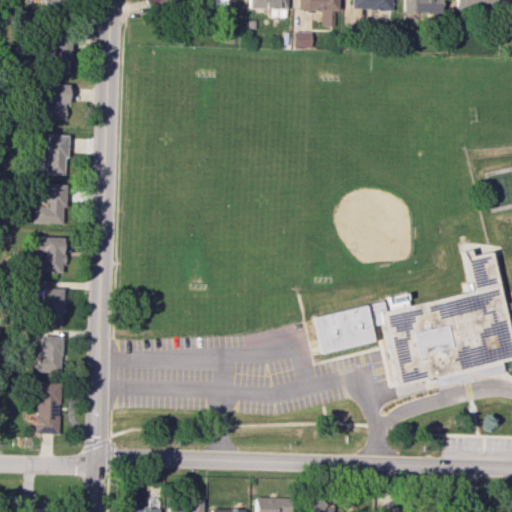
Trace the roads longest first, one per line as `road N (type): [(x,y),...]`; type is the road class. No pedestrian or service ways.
road 1 (residential): [(511,467),(117,458),(91,467),(0,464)]
road 2 (residential): [(107,0),(90,511)]
